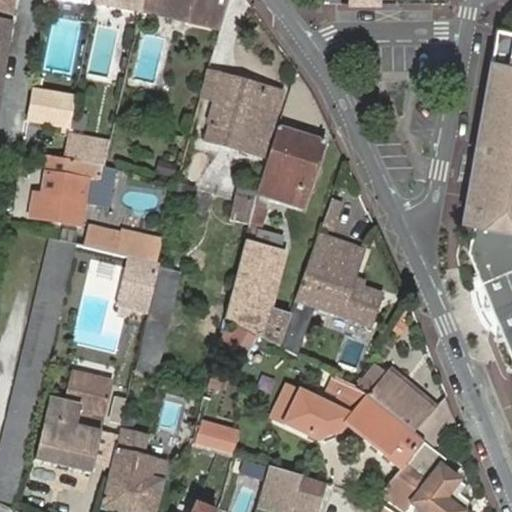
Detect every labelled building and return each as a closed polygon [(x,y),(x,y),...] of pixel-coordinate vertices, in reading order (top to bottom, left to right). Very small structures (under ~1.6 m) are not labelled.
[(0,0),(0,17),(10,19),(12,19),(14,7),(11,4),(12,0),(0,0)] [(95,0),(95,1),(140,11),(142,1),(142,0),(95,0)] [(220,27),(227,0),(142,0),(142,1),(140,11),(220,27)] [(0,88),(10,19),(0,17),(0,88)] [(511,29),(500,27),(466,217),(478,219),(473,254),(511,351),(511,29)] [(207,69),(200,94),(211,97),(204,121),(210,123),(206,137),(264,155),(282,93),(207,69)] [(32,87),(26,117),(69,128),(70,124),(76,96),(32,87)] [(325,140),(279,124),(256,190),(255,191),(303,206),(325,140)] [(108,140),(68,131),(68,134),(67,136),(107,145),(108,140)] [(63,157),(103,164),(107,145),(67,136),(63,157)] [(100,182),(103,164),(63,157),(48,154),(42,193),(34,191),(30,215),(79,224),(86,179),(100,182)] [(193,184),(177,179),(173,196),(189,198),(193,184)] [(255,191),(256,190),(236,184),(226,216),(246,222),(247,219),(251,204),(255,191)] [(342,202),(331,198),(330,201),(331,201),(330,206),(328,205),(322,223),(333,227),(342,202)] [(264,208),(251,204),(247,219),(259,223),(264,208)] [(247,219),(246,222),(219,316),(261,335),(266,307),(282,253),(252,244),(259,223),(247,219)] [(364,253),(318,233),(295,298),(289,314),(279,343),(301,353),(316,306),(317,306),(371,325),(383,295),(352,283),(364,253)] [(0,448),(0,498),(15,502),(64,291),(75,245),(49,238),(0,448)] [(158,257),(160,246),(133,239),(129,254),(130,254),(158,261),(158,260),(158,257)] [(149,311),(160,264),(161,260),(158,260),(158,261),(130,254),(118,304),(147,311),(149,311)] [(134,374),(153,380),(182,269),(160,264),(149,311),(134,374)] [(266,307),(261,335),(279,343),(289,314),(266,307)] [(387,369),(367,395),(414,433),(435,408),(387,369)] [(90,471),(104,415),(113,381),(69,372),(62,403),(47,400),(34,459),(90,471)] [(367,395),(357,386),(343,378),(335,389),(345,396),(337,405),(327,401),(301,388),(285,420),(319,436),(324,430),(333,426),(339,431),(346,421),(402,466),(404,463),(423,440),(414,433),(367,395)] [(272,413),(285,420),(301,388),(288,382),(272,413)] [(335,389),(327,401),(337,405),(345,396),(335,389)] [(456,421),(446,395),(435,408),(414,433),(423,440),(430,446),(456,421)] [(324,430),(319,436),(326,440),(336,437),(339,431),(333,426),(324,430)] [(150,435),(122,427),(118,445),(101,506),(121,511),(158,511),(168,483),(165,482),(170,459),(147,453),(150,435)] [(203,429),(199,448),(235,456),(238,457),(243,437),(203,429)] [(404,463),(402,466),(394,476),(381,491),(390,498),(404,507),(412,498),(428,511),(459,511),(447,501),(452,496),(447,491),(457,480),(439,464),(431,474),(429,472),(426,475),(429,478),(426,481),(404,463)] [(318,511),(327,484),(301,476),(268,465),(257,508),(265,511),(269,511),(318,511)]
